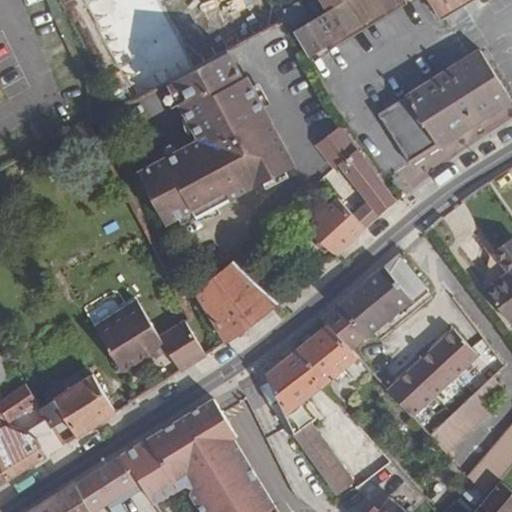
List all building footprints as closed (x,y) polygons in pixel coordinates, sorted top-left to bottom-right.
[(346,0),(327,11),(294,31),(308,57),(404,0),(346,0)] [(320,0),(327,11),(346,0),(320,0)] [(475,0),(432,0),(435,5),(443,20),(445,18),(475,0)] [(511,100),(511,98),(487,59),(481,50),(379,114),(411,164),(511,100)] [(242,79),(229,52),(170,84),(200,141),(140,173),(167,223),(194,208),(198,216),(294,165),(246,76),(242,79)] [(316,146),(326,157),(350,138),(341,126),(316,146)] [(338,165),(357,149),(350,138),(326,157),(334,168),(338,165)] [(366,229),(379,216),(397,202),(357,149),(338,165),(368,202),(352,214),(338,199),(306,228),(335,255),(366,229)] [(511,212),(511,175),(494,188),(511,212)] [(511,323),(511,237),(494,250),(511,272),(487,290),(511,323)] [(353,349),(370,335),(372,333),(411,300),(427,287),(400,253),(384,266),(338,305),(320,320),(326,326),(327,324),(353,349)] [(199,290),(226,343),(279,304),(236,261),(199,290)] [(168,350),(181,371),(206,355),(186,321),(160,336),(138,300),(95,327),(121,371),(152,352),(156,358),(168,350)] [(359,356),(353,349),(327,324),(326,326),(299,348),(299,349),(298,349),(323,386),(358,357),(359,356)] [(388,389),(411,415),(477,355),(454,330),(388,389)] [(311,423),(317,418),(305,401),(323,386),(298,349),(266,376),(270,383),(261,387),(269,404),(278,400),(285,417),(294,434),(338,495),(354,482),(311,423)] [(66,417),(77,437),(116,413),(93,375),(54,399),(39,409),(51,427),(66,417)] [(438,445),(445,452),(491,409),(485,402),(503,385),(494,375),(488,381),(429,435),(438,445)] [(0,408),(10,423),(36,404),(38,403),(26,384),(0,400),(0,408)] [(202,404),(121,455),(149,496),(155,504),(185,485),(192,486),(191,493),(202,511),(279,511),(234,438),(237,436),(213,398),(202,404)] [(467,476),(487,495),(499,480),(511,464),(511,420),(466,475),(467,476)] [(409,472),(438,445),(429,435),(420,425),(392,452),(409,472)] [(0,465),(7,482),(47,456),(37,438),(3,426),(2,427),(0,427),(0,465)] [(37,438),(47,456),(63,446),(52,428),(37,438)] [(107,504),(122,496),(127,505),(136,499),(138,504),(149,496),(121,455),(88,476),(107,504)] [(91,511),(95,511),(107,504),(88,476),(77,484),(91,511)] [(456,500),(469,511),(472,511),(486,496),(487,495),(467,476),(450,494),(456,500)] [(486,496),(472,511),(511,511),(511,491),(499,480),(487,495),(486,496)] [(91,511),(77,484),(31,511),(91,511)] [(409,511),(393,498),(381,511),(375,507),(371,511),(409,511)] [(444,511),(469,511),(456,500),(444,511)]
